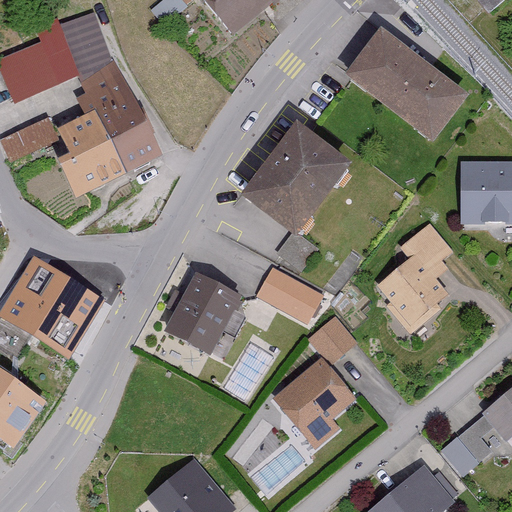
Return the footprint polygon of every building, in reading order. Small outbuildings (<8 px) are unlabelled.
[(205,0),(234,33),(271,0),(205,0)] [(504,0),(480,0),(491,12),(504,0)] [(167,160),(113,65),(95,16),(62,29),(59,22),(36,32),(42,47),(0,64),(0,69),(16,107),(78,80),(81,88),(86,98),(79,102),(87,118),(61,131),(75,157),(62,163),(81,202),(167,160)] [(475,98),(387,35),(353,82),(441,144),(475,98)] [(346,168),(298,134),(251,200),(299,234),(346,168)] [(511,169),(467,171),(468,223),(511,222),(511,169)] [(401,252),(410,263),(378,291),(391,307),(387,311),(411,339),(442,313),(439,309),(450,299),(437,284),(450,273),(443,265),(454,256),(430,227),(401,252)] [(316,253),(293,237),(278,259),(302,275),(316,253)] [(110,309),(33,260),(0,312),(0,321),(73,368),(110,309)] [(323,299),(275,273),(259,301),(306,328),(323,299)] [(244,301),(198,277),(168,335),(214,359),(244,301)] [(335,322),(311,342),(331,366),(356,346),(335,322)] [(357,404),(324,364),(276,402),(316,453),(341,433),(333,423),(357,404)] [(47,403),(0,373),(0,441),(16,452),(47,403)] [(511,396),(443,456),(463,479),(494,453),(485,442),(497,432),(508,445),(511,441),(511,396)] [(215,489),(192,464),(148,504),(155,511),(231,511),(213,491),(215,489)] [(450,511),(460,504),(439,478),(435,481),(429,473),(425,477),(422,473),(375,511),(450,511)]
